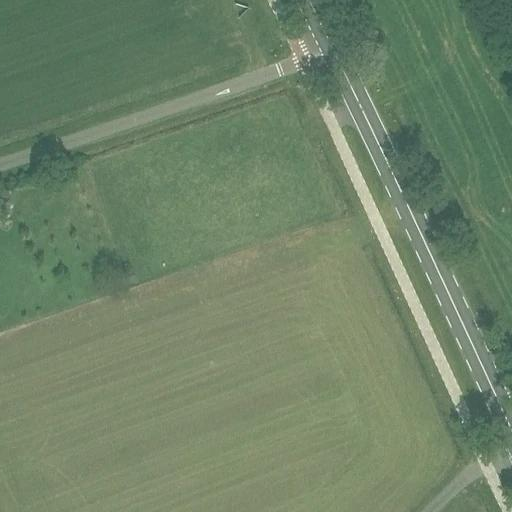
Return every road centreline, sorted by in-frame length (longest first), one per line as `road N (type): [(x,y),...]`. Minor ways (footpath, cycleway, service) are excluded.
road 1 (secondary): [(511,431),(332,49)]
road 2 (unclassified): [(0,165),(332,49)]
